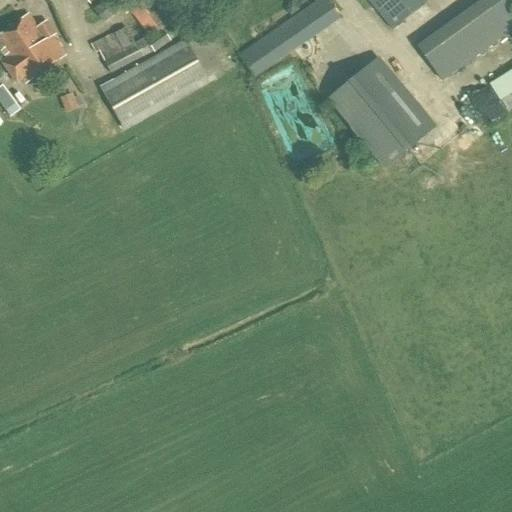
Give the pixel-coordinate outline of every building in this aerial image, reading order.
[(174,20),(158,0),(105,0),(92,10),(103,24),(121,11),(125,16),(129,12),(147,37),(134,44),(126,28),(90,44),(95,55),(98,53),(109,75),(153,53),(154,55),(170,43),(161,29),(174,20)] [(294,51),(340,20),(326,0),(319,0),(257,41),(239,53),(254,76),(294,50),(294,51)] [(364,0),(391,32),(429,1),(428,0),(364,0)] [(482,0),(417,47),(441,82),(507,35),(511,31),(511,4),(509,0),(482,0)] [(287,6),(286,12),(290,16),(297,11),(292,3),(287,6)] [(38,29),(29,16),(0,36),(0,50),(6,60),(1,63),(16,84),(21,81),(24,85),(64,57),(51,38),(55,35),(46,23),(38,29)] [(124,132),(209,85),(185,41),(98,89),(124,132)] [(506,43),(485,54),(491,65),(511,54),(506,43)] [(384,169),(434,128),(377,59),(327,100),(384,169)] [(508,112),(511,110),(511,70),(493,78),(508,112)] [(10,85),(0,91),(0,94),(17,119),(28,111),(10,85)] [(64,114),(78,109),(73,94),(59,98),(64,114)]
